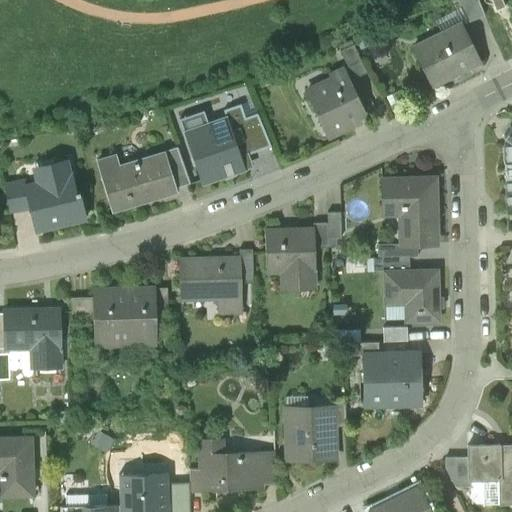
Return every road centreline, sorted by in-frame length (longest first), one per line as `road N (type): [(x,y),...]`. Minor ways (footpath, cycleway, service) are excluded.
road 1 (residential): [(0,272),(168,236),(464,114)]
road 2 (residential): [(464,114),(475,163),(461,408),(424,448),(298,511)]
